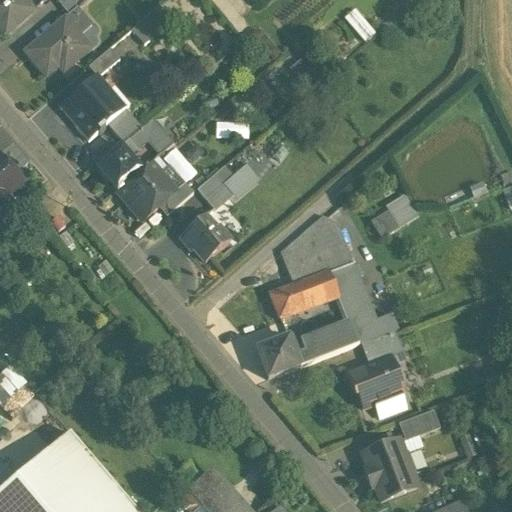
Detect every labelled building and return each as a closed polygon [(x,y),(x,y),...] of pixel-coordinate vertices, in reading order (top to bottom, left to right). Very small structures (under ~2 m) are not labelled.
[(0,0),(0,32),(5,38),(33,14),(23,2),(25,0),(0,0)] [(53,0),(61,9),(71,0),(53,0)] [(81,0),(71,0),(61,9),(69,19),(86,5),(81,0)] [(135,29),(145,42),(174,22),(165,8),(135,29)] [(91,51),(65,21),(25,56),(45,80),(57,70),(63,76),(91,51)] [(109,52),(88,70),(96,80),(97,81),(119,63),(109,52)] [(97,81),(96,80),(59,112),(87,145),(96,137),(97,138),(103,133),(102,132),(106,129),(124,114),(97,81)] [(124,114),(106,129),(121,147),(139,131),(124,114)] [(152,122),(120,149),(141,174),(149,166),(173,146),(152,122)] [(141,174),(120,149),(95,170),(116,195),(141,174)] [(0,210),(2,209),(3,202),(19,189),(10,178),(10,175),(0,163),(0,210)] [(141,174),(116,195),(142,224),(158,211),(175,196),(174,195),(149,166),(141,174)] [(231,180),(222,188),(231,198),(253,179),(244,168),(231,180)] [(223,170),(196,194),(204,203),(222,188),(231,180),(223,170)] [(184,186),(174,195),(175,196),(158,211),(166,220),(193,196),(184,186)] [(222,188),(204,203),(213,214),(231,198),(222,188)] [(404,228),(422,217),(408,195),(390,207),(404,228)] [(393,212),(374,221),(382,239),(402,230),(393,212)] [(335,226),(321,220),(281,255),(294,289),(328,276),(328,277),(352,268),(335,226)] [(213,233),(203,221),(181,240),(204,266),(229,245),(217,230),(213,233)] [(281,255),(259,274),(268,299),(294,289),(281,255)] [(377,332),(352,268),(328,277),(337,301),(348,329),(349,329),(357,349),(380,340),(377,332)] [(294,289),(268,299),(278,323),(337,301),(328,277),(328,276),(294,289)] [(393,325),(377,332),(380,340),(396,334),(393,325)] [(348,329),(300,347),(304,360),(308,368),(357,349),(349,329),(348,329)] [(394,336),(360,349),(368,370),(370,369),(370,371),(391,363),(390,361),(402,357),(394,336)] [(287,341),(255,354),(266,384),(298,371),(295,363),(287,341)] [(304,360),(295,363),(298,371),(308,368),(304,360)] [(370,371),(345,381),(352,399),(354,398),(361,413),(400,398),(402,397),(395,379),(397,379),(391,363),(370,371)] [(0,408),(31,387),(18,369),(0,381),(0,408)] [(194,376),(182,387),(190,395),(202,384),(194,376)] [(400,398),(371,409),(377,423),(406,412),(400,398)] [(432,415),(397,429),(405,446),(438,433),(432,415)] [(133,511),(69,436),(0,494),(0,511),(133,511)] [(398,446),(362,460),(367,474),(365,475),(372,493),(374,492),(379,506),(416,492),(410,479),(413,477),(406,458),(403,459),(398,446)] [(231,511),(202,479),(187,493),(203,511),(231,511)] [(279,511),(272,501),(258,511),(279,511)]
